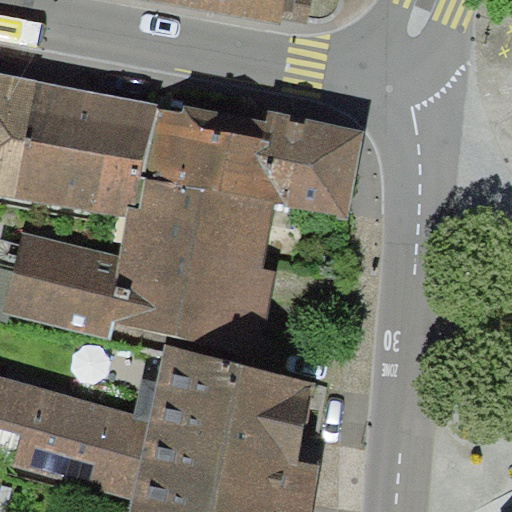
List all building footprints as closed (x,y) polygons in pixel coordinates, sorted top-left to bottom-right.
[(144,0),(273,24),(275,15),(304,20),(307,0),(144,0)] [(168,114),(0,78),(0,199),(134,224),(145,226),(153,185),(168,114)] [(279,137),(168,114),(153,185),(264,206),(279,137)] [(282,122),(279,137),(264,206),(284,210),(357,228),(372,140),(282,122)] [(264,206),(153,185),(145,226),(134,224),(129,256),(113,332),(264,361),(280,277),(271,275),(284,210),(264,206)] [(129,256),(26,234),(8,319),(111,341),(113,332),(129,256)] [(327,389),(173,357),(159,423),(142,506),(140,511),(315,511),(323,478),(309,476),(327,389)] [(159,423),(0,379),(0,466),(142,506),(159,423)]
